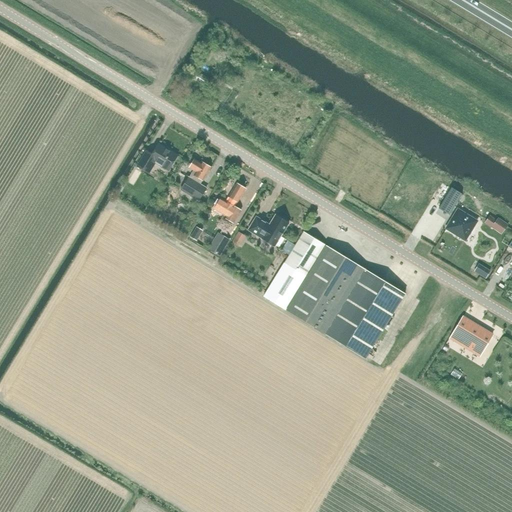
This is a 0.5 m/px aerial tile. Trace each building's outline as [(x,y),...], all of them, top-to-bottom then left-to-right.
[(209,79),(199,73),(194,80),(205,87),(209,79)] [(224,86),(232,90),(234,86),(227,82),(224,86)] [(155,164),(168,171),(178,156),(158,144),(152,154),(146,150),(137,167),(149,175),(155,164)] [(189,178),(181,189),(199,200),(207,189),(200,185),(202,181),(203,181),(211,167),(202,162),(202,163),(194,158),(188,168),(193,171),(189,178)] [(225,218),(234,223),(241,210),(233,206),(236,201),(238,202),(246,189),(237,183),(228,196),(225,201),(221,198),(216,206),(228,214),(225,218)] [(451,188),(439,209),(449,215),(462,194),(451,188)] [(465,240),(477,222),(458,210),(446,229),(465,240)] [(289,224),(276,216),(270,226),(257,218),(249,231),(275,248),(289,224)] [(494,223),(488,218),(484,224),(502,236),(510,225),(498,217),(494,223)] [(202,231),(197,228),(191,237),(197,241),(202,231)] [(239,247),(245,236),(240,233),(234,244),(239,247)] [(366,359),(406,294),(304,233),(296,246),(290,256),(285,264),(306,277),(286,311),(366,359)] [(221,235),(217,238),(209,250),(219,256),(229,240),(221,235)] [(288,241),(282,251),(290,256),(296,246),(288,241)] [(511,303),(501,298),(498,304),(511,310),(511,303)] [(458,324),(451,336),(481,354),(493,336),(462,317),(458,324)]
